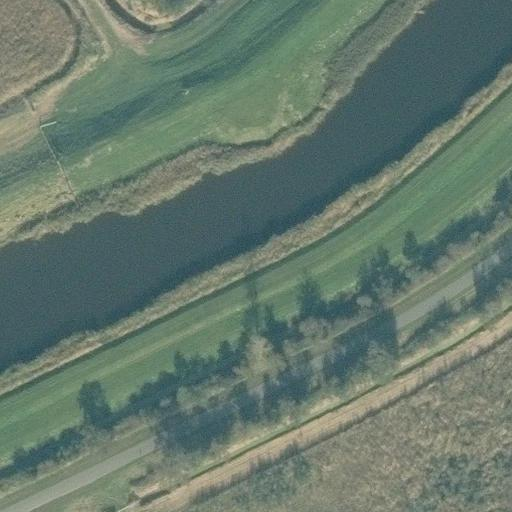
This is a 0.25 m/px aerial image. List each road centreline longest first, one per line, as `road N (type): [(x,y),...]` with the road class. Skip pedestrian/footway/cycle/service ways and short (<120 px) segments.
road 1 (unclassified): [(17,511),(334,358),(511,253)]
road 2 (track): [(307,0),(168,117),(82,0)]
